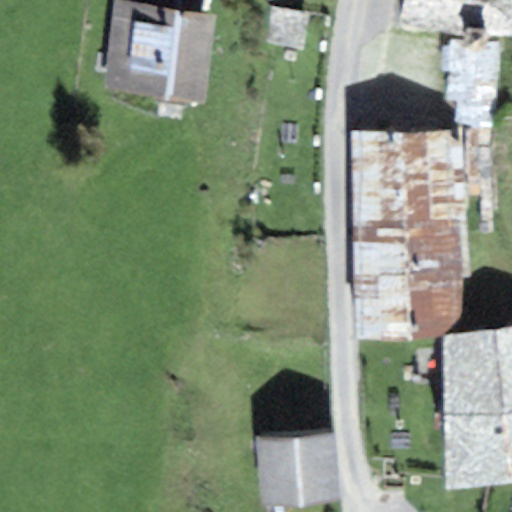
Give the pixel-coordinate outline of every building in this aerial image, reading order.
[(511,0),(405,0),(402,15),(488,31),(511,35),(511,0)] [(218,13),(115,1),(105,82),(208,95),(218,13)] [(306,49),(311,14),(274,5),(269,41),(306,49)] [(467,129),(357,130),(359,338),(415,339),(463,328),(463,277),(470,277),(467,129)] [(511,325),(446,334),(447,488),(511,477),(511,325)] [(339,433),(261,439),(266,504),(344,498),(339,433)]
